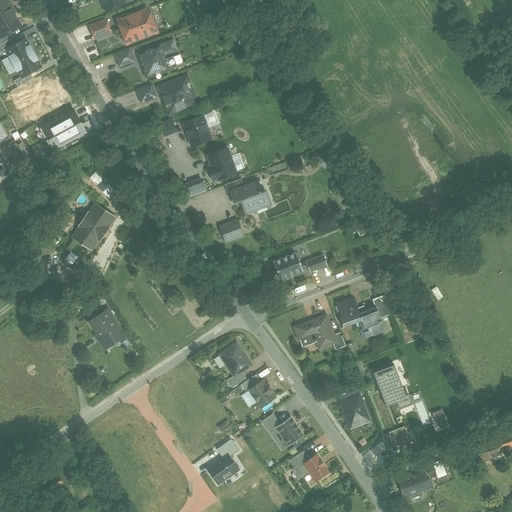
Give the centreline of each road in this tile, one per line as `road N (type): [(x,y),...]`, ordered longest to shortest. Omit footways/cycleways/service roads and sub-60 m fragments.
road 1 (residential): [(248,316),(112,119),(44,0)]
road 2 (residential): [(511,212),(248,316)]
road 3 (residential): [(385,511),(248,316)]
road 4 (unknown): [(0,314),(54,274),(73,274),(89,241),(126,205)]
road 5 (residential): [(133,389),(0,478)]
road 6 (residential): [(187,511),(195,498),(191,472),(133,389)]
road 7 (residential): [(248,316),(133,389)]
